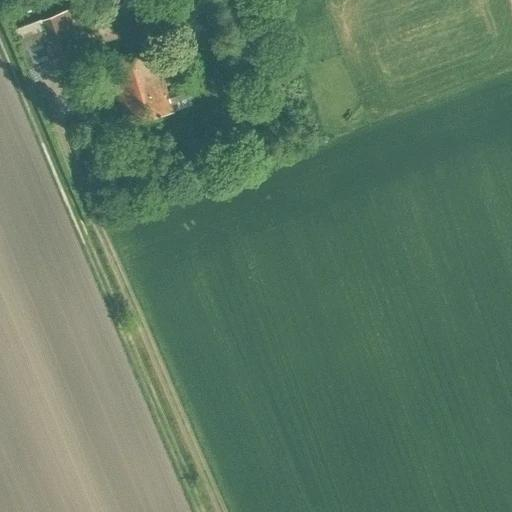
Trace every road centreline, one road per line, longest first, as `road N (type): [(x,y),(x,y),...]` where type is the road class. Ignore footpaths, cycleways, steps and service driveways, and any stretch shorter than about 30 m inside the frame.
road 1 (track): [(201,511),(0,34)]
road 2 (track): [(222,511),(45,84)]
